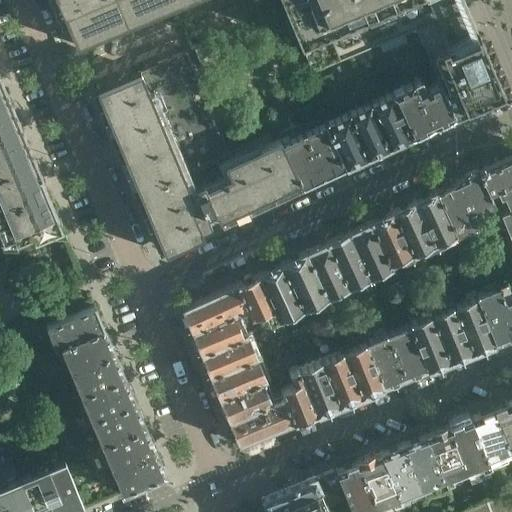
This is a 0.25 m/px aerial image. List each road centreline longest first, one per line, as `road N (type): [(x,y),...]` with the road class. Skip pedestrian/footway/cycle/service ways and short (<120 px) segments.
road 1 (residential): [(511,122),(142,293)]
road 2 (residential): [(142,293),(27,0)]
road 3 (residential): [(218,479),(511,369)]
road 4 (residential): [(218,479),(142,293)]
